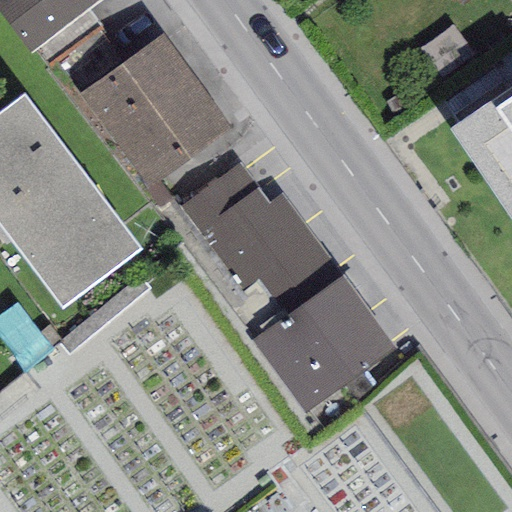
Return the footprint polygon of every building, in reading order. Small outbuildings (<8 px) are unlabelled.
[(0,0),(0,12),(34,58),(111,0),(0,0)] [(511,0),(453,0),(460,10),(473,0),(511,0)] [(144,191),(157,209),(228,158),(217,144),(230,135),(160,40),(80,97),(146,189),(144,191)] [(511,97),(450,139),(511,231),(511,97)] [(24,101),(0,119),(0,235),(61,316),(141,256),(24,101)] [(395,353),(343,280),(283,196),(270,205),(240,165),(183,206),(240,285),(253,275),(286,321),(253,343),(303,416),(395,353)]
